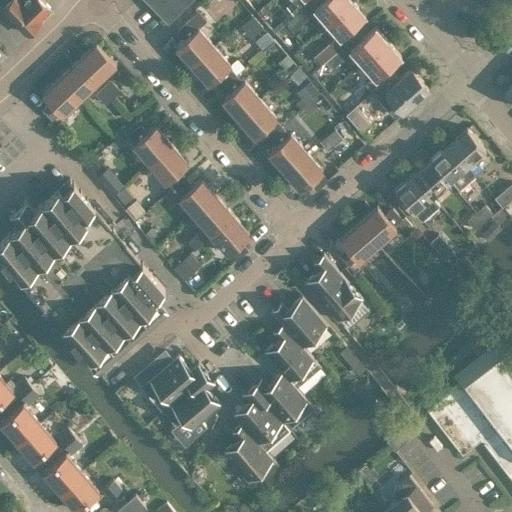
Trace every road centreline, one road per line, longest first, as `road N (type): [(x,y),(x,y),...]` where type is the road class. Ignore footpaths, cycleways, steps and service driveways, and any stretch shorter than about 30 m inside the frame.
road 1 (residential): [(301,222),(107,0)]
road 2 (residential): [(471,69),(301,222)]
road 3 (residential): [(193,325),(301,222)]
road 4 (residential): [(414,405),(465,477),(456,511)]
